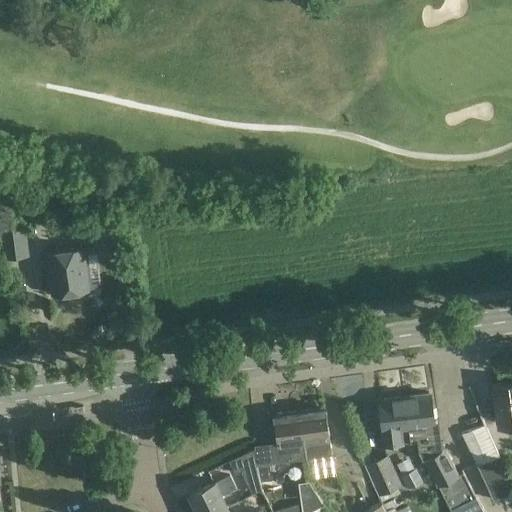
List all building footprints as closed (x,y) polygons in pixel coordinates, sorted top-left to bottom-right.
[(77,214),(66,215),(68,229),(79,228),(77,214)] [(23,222),(0,225),(0,241),(2,256),(28,252),(23,222)] [(47,253),(51,294),(88,290),(88,288),(84,249),(47,253)] [(511,381),(491,384),(496,422),(511,420),(511,381)] [(429,394),(404,397),(409,442),(416,441),(417,452),(422,460),(424,459),(441,450),(437,417),(432,418),(429,394)] [(409,442),(404,397),(378,400),(380,414),(378,415),(376,417),(377,426),(378,427),(381,447),(404,444),(403,443),(409,442)] [(325,407),(299,411),(306,458),(331,455),(330,449),(331,449),(325,407)] [(277,442),(272,443),(275,463),(306,458),(299,411),(274,415),(277,442)] [(235,474),(256,462),(255,448),(229,461),(235,474)] [(483,511),(463,472),(457,475),(443,449),(441,450),(424,459),(451,511),(483,511)] [(401,485),(387,454),(365,465),(378,495),(401,485)] [(511,485),(499,455),(477,465),(493,500),(511,490),(511,485)] [(269,464),(257,465),(258,473),(260,481),(272,480),(269,464)] [(416,469),(402,476),(409,488),(422,481),(416,469)] [(189,494),(197,511),(216,511),(227,507),(221,493),(235,487),(230,476),(216,482),(215,481),(189,494)] [(308,481),(298,482),(301,502),(302,511),(310,511),(312,511),(324,505),(308,481)] [(386,511),(382,502),(364,510),(364,511),(396,511),(394,507),(386,511)]
